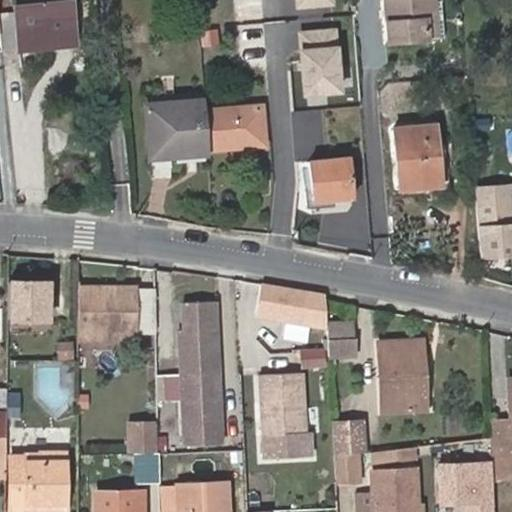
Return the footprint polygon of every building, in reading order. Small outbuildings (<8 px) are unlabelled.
[(13,0),(15,15),(19,50),(19,51),(71,46),(66,0),(13,0)] [(336,0),(292,0),(293,11),(337,8),(336,0)] [(383,0),(387,40),(427,36),(424,0),(383,0)] [(433,0),(424,0),(427,36),(437,36),(433,0)] [(0,16),(0,40),(1,51),(19,50),(15,15),(0,16)] [(277,18),(255,18),(254,60),(276,61),(277,18)] [(338,28),(298,31),(302,99),(342,97),(338,28)] [(204,109),(203,99),(145,103),(150,158),(207,153),(207,151),(204,109)] [(204,109),(207,151),(267,145),(263,103),(204,109)] [(395,128),(400,188),(442,185),(438,124),(395,128)] [(475,184),(505,182),(502,140),(472,142),(475,184)] [(309,144),(314,201),(353,197),(349,141),(309,144)] [(511,184),(475,187),(479,259),(511,257),(511,184)] [(54,277),(10,276),(9,320),(53,321),(54,277)] [(235,278),(237,310),(260,314),(262,283),(235,278)] [(312,293),(262,283),(260,314),(307,322),(312,293)] [(136,285),(78,286),(78,334),(136,334),(136,285)] [(216,300),(184,301),(186,329),(180,329),(187,444),(225,442),(223,398),(217,398),(215,372),(221,371),(216,300)] [(327,320),(328,337),(355,335),(355,319),(327,320)] [(355,335),(328,337),(329,354),(356,352),(356,335),(355,335)] [(384,412),(426,410),(422,340),(380,342),(384,412)] [(303,370),(261,372),(265,433),(307,431),(303,370)] [(511,377),(509,378),(511,418),(491,418),(493,479),(511,476),(511,377)] [(131,422),(132,452),(140,452),(159,451),(158,421),(131,422)] [(333,429),(334,453),(355,451),(364,450),(363,427),(333,429)] [(399,449),(371,452),(372,464),(400,460),(399,449)] [(159,451),(140,452),(141,479),(160,478),(159,451)] [(334,453),(336,480),(357,478),(355,451),(334,453)] [(43,501),(66,500),(65,452),(46,453),(46,454),(28,454),(28,458),(12,458),(12,508),(43,508),(43,501)] [(491,511),(491,462),(441,463),(442,510),(466,509),(466,511),(491,511)] [(418,511),(415,469),(371,471),(374,511),(418,511)] [(184,511),(226,511),(225,485),(183,486),(184,511)] [(143,511),(143,491),(98,492),(98,511),(143,511)] [(67,508),(66,500),(43,501),(43,508),(67,508)]
